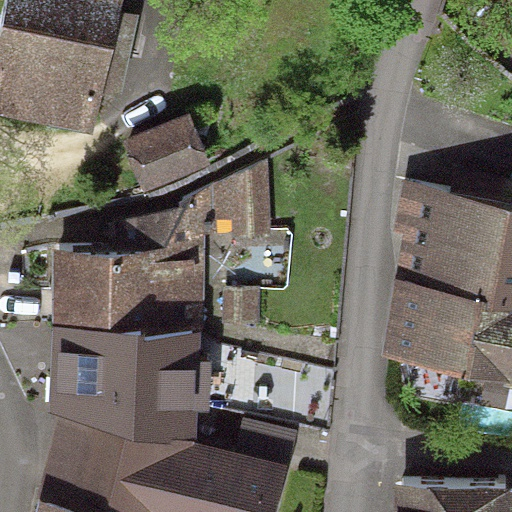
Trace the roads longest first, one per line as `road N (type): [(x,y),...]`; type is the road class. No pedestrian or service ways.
road 1 (residential): [(417,0),(369,216),(353,511)]
road 2 (residential): [(9,511),(17,447),(0,385)]
